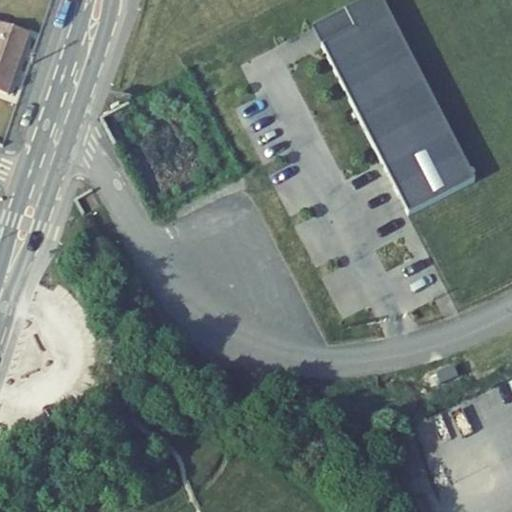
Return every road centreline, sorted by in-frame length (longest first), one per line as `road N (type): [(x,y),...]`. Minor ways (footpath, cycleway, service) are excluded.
road 1 (unclassified): [(63,109),(171,312),(212,353),(308,368),(421,348),(511,307)]
road 2 (secondary): [(37,184),(0,301)]
